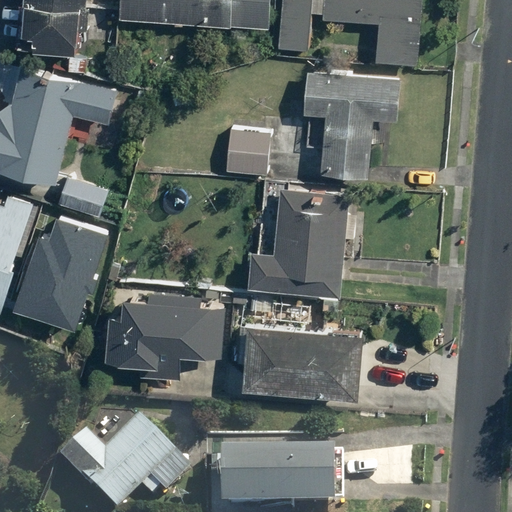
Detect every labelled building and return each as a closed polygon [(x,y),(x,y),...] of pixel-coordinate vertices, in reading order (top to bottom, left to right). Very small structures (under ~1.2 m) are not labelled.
[(21,0),(19,41),(79,45),(82,5),(85,5),(85,0),(21,0)] [(119,0),(119,13),(270,24),(271,0),(119,0)] [(416,58),(420,0),(281,0),(279,43),(308,45),(311,13),(378,18),(376,55),(416,58)] [(119,16),(88,14),(86,38),(118,40),(119,16)] [(21,61),(12,98),(0,106),(0,163),(57,177),(73,109),(109,118),(117,84),(21,61)] [(401,75),(305,67),(302,108),(311,109),(308,139),(324,140),(322,167),(368,171),(373,111),(397,113),(401,75)] [(266,168),(270,127),(233,123),(228,164),(266,168)] [(109,185),(64,173),(56,201),(101,213),(109,185)] [(340,290),(346,189),(274,185),(273,208),(255,207),(251,285),(340,290)] [(36,199),(9,190),(6,200),(0,197),(0,300),(1,301),(36,199)] [(43,227),(21,294),(83,313),(111,227),(64,211),(57,231),(43,227)] [(221,352),(225,295),(122,287),(120,310),(107,309),(103,355),(140,358),(139,374),(179,377),(181,349),(221,352)] [(322,296),(320,323),(237,317),(234,356),(243,357),(242,382),(358,391),(363,326),(336,324),(338,297),(322,296)] [(191,466),(130,409),(98,443),(83,429),(57,456),(116,511),(118,511),(141,488),(150,496),(157,489),(163,495),(191,466)] [(344,456),(219,451),(217,505),(342,509),(344,456)]
